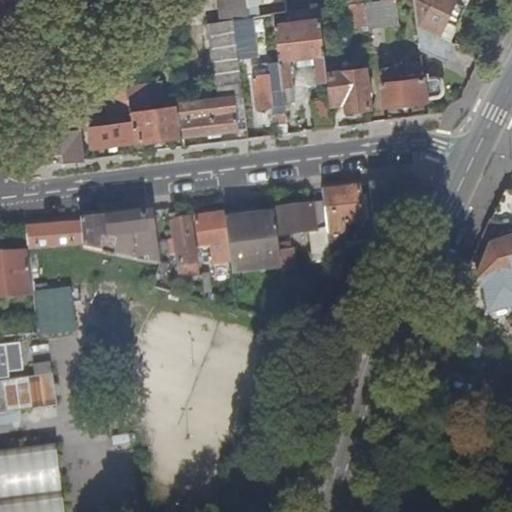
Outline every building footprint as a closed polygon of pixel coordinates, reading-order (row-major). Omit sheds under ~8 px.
[(0,0),(0,26),(25,0),(0,0)] [(216,0),(220,23),(234,22),(247,19),(244,0),(216,0)] [(381,2),(384,25),(416,22),(413,0),(397,0),(383,2),(381,2)] [(453,2),(454,0),(413,0),(416,22),(416,27),(437,36),(445,20),(454,24),(462,6),(453,2)] [(365,4),(368,28),(384,25),(381,2),(365,4)] [(270,4),(271,16),(273,16),(286,15),(285,3),(270,4)] [(363,5),(349,7),(352,30),(368,28),(365,4),(363,5)] [(321,89),(327,88),(326,77),(321,40),(319,20),(274,26),(275,30),(276,40),(282,89),(292,88),(289,61),(313,58),(317,84),(321,84),(321,89)] [(179,107),(184,143),(193,141),(193,137),(209,135),(209,140),(221,138),(221,133),(237,131),(234,101),(243,100),(234,22),(220,23),(208,25),(216,87),(217,88),(218,103),(179,107)] [(446,63),(454,44),(437,36),(416,27),(419,51),(446,63)] [(276,40),(275,30),(265,31),(266,41),(276,40)] [(321,40),(326,77),(328,76),(331,104),(345,102),(346,112),(370,110),(365,71),(337,75),(335,60),(345,58),(342,37),(321,40)] [(425,98),(423,80),(421,63),(407,64),(409,81),(395,83),(393,67),(381,69),(379,75),(383,108),(426,103),(425,98)] [(268,76),(252,78),(255,109),(272,107),(268,76)] [(435,78),(423,80),(425,98),(435,97),(440,92),(439,82),(435,78)] [(125,88),(125,89),(129,116),(135,115),(138,143),(177,139),(173,109),(165,111),(161,83),(125,88)] [(93,149),(133,144),(129,116),(125,89),(110,91),(115,125),(89,129),(93,149)] [(237,131),(247,130),(243,100),(234,101),(237,131)] [(313,103),(317,132),(333,129),(329,101),(313,103)] [(59,154),(60,164),(85,161),(79,112),(72,113),(74,130),(41,134),(36,139),(39,149),(45,148),(46,156),(59,154)] [(279,126),(286,125),(285,115),(278,116),(279,126)] [(393,200),(391,182),(368,185),(374,240),(386,215),(392,203),(393,200)] [(358,186),(321,191),(322,203),(327,246),(346,244),(344,225),(362,223),(358,186)] [(511,195),(504,192),(490,223),(499,227),(507,211),(507,206),(511,204),(511,195)] [(327,246),(322,203),(310,205),(310,206),(278,210),(281,236),(291,235),(292,240),(298,239),(297,233),(309,232),(313,264),(329,262),(327,246)] [(396,205),(392,203),(386,215),(390,217),(396,205)] [(507,211),(499,227),(511,228),(511,227),(511,204),(507,206),(507,211)] [(80,221),(80,224),(81,245),(81,248),(100,252),(102,244),(116,244),(117,256),(134,260),(134,254),(139,255),(149,255),(150,264),(158,266),(150,212),(80,221)] [(177,294),(201,301),(200,294),(198,275),(197,273),(196,274),(190,219),(179,221),(178,215),(168,217),(171,242),(167,243),(168,257),(173,257),(177,294)] [(277,252),(273,217),(224,224),(222,215),(193,219),(197,248),(208,247),(210,267),(229,265),(229,273),(279,266),(277,252)] [(490,223),(471,261),(481,266),(499,227),(490,223)] [(80,224),(25,228),(27,250),(75,246),(81,245),(80,224)] [(511,227),(511,228),(499,227),(481,266),(476,279),(482,278),(489,309),(511,303),(511,390),(484,383),(478,403),(511,412),(511,227)] [(364,257),(376,255),(374,240),(363,241),(364,257)] [(329,262),(329,263),(348,261),(346,244),(327,246),(329,262)] [(279,266),(279,272),(293,270),(291,250),(277,252),(279,266)] [(22,255),(0,257),(0,300),(27,297),(22,255)] [(204,274),(198,275),(200,294),(206,293),(204,274)] [(42,326),(56,324),(52,297),(38,299),(42,326)] [(336,338),(348,341),(355,322),(360,310),(333,304),(336,338)] [(34,328),(35,334),(36,341),(70,336),(68,322),(56,324),(42,326),(34,328)] [(0,378),(9,378),(8,372),(23,370),(20,343),(0,344),(0,378)] [(49,379),(0,385),(0,418),(54,411),(49,379)] [(64,511),(56,444),(0,451),(0,511),(64,511)]
